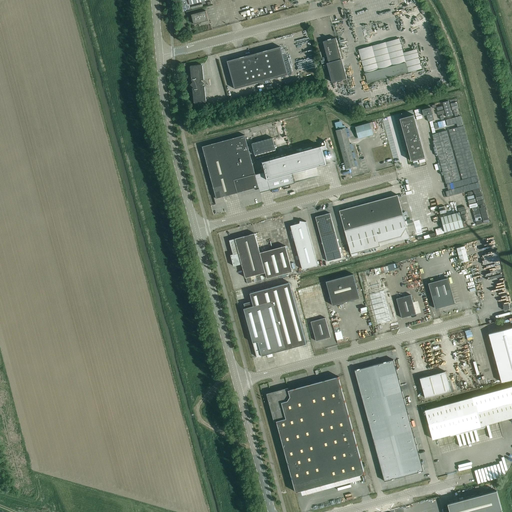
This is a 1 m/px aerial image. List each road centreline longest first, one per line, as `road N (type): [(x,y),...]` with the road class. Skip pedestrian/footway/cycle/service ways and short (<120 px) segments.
road 1 (unclassified): [(237,383),(476,317)]
road 2 (unclassified): [(195,229),(397,174)]
road 3 (unclassified): [(160,55),(343,6)]
road 4 (unclassified): [(195,229),(160,55)]
road 5 (unclassified): [(237,383),(195,229)]
road 6 (unclassified): [(342,511),(474,476)]
road 7 (unclassified): [(272,511),(237,383)]
